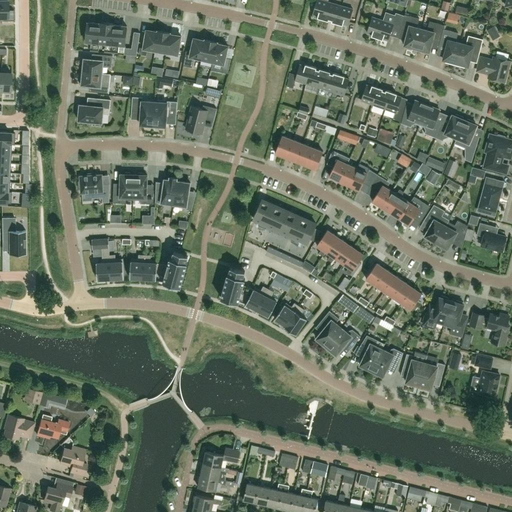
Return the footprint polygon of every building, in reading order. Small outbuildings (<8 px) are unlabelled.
[(7,0),(0,0),(0,17),(2,18),(2,21),(14,21),(14,10),(7,10),(7,0)] [(323,18),(328,2),(322,0),(317,0),(313,15),(323,18)] [(450,3),(443,1),(441,9),(448,11),(450,3)] [(328,2),(323,18),(323,19),(328,21),(329,19),(332,20),(331,22),(337,24),(338,22),(342,6),(328,2)] [(353,9),(342,6),(338,22),(348,25),(353,9)] [(385,13),(383,20),(378,36),(388,40),(392,29),(400,32),(401,30),(404,16),(396,13),(395,16),(385,13)] [(419,19),(405,15),(404,16),(401,30),(408,31),(404,45),(405,46),(406,48),(410,49),(412,47),(417,49),(422,29),(417,27),(419,19)] [(378,36),(383,20),(372,17),(367,33),(378,36)] [(422,29),(417,49),(421,50),(422,52),(427,53),(428,52),(429,52),(433,38),(440,40),(439,44),(443,29),(444,25),(429,21),(427,30),(422,29)] [(99,43),(101,24),(88,23),(87,33),(85,32),(84,39),(86,39),(86,42),(91,42),(90,49),(99,50),(99,43)] [(99,43),(105,43),(105,51),(111,51),(114,25),(101,24),(99,43)] [(114,25),(111,51),(118,52),(119,45),(125,45),(127,26),(114,25)] [(494,26),(487,30),(492,40),(500,36),(494,26)] [(443,29),(439,44),(445,45),(446,48),(443,60),(446,60),(446,62),(455,65),(461,43),(455,42),(458,33),(443,29)] [(147,30),(143,48),(139,47),(138,54),(146,56),(147,49),(155,51),(158,31),(158,32),(147,30)] [(170,33),(158,31),(155,51),(166,53),(170,33)] [(170,33),(166,53),(178,55),(181,36),(170,34),(170,33)] [(461,43),(455,65),(464,67),(465,65),(468,66),(472,52),(479,54),(483,39),(468,36),(466,44),(461,43)] [(194,38),(191,52),(187,51),(183,66),(192,68),(194,58),(201,59),(206,40),(205,40),(205,41),(194,38)] [(217,42),(206,40),(201,59),(212,62),(217,42)] [(212,62),(224,64),(223,67),(229,69),(232,59),(225,57),(228,46),(217,43),(217,42),(212,62)] [(83,72),(102,74),(103,66),(111,67),(112,56),(100,54),(99,60),(82,59),(82,67),(83,67),(83,72)] [(504,82),(510,61),(494,57),(493,60),(481,57),(477,71),(490,74),(489,78),(504,82)] [(306,84),(311,66),(310,67),(300,64),(295,80),(295,81),(306,84)] [(317,68),(311,66),(306,84),(320,88),(325,70),(320,69),(319,70),(316,69),(317,68)] [(330,72),(325,70),(320,88),(334,92),(339,74),(333,73),(333,74),(330,73),(330,72)] [(1,72),(0,84),(0,91),(10,92),(11,73),(1,72)] [(102,74),(83,72),(83,77),(81,77),(80,85),(97,86),(96,92),(109,93),(110,82),(101,81),(102,74)] [(339,74),(334,92),(344,95),(349,79),(339,76),(339,74)] [(163,84),(172,86),(173,80),(158,77),(156,87),(162,88),(163,84)] [(295,81),(295,80),(289,78),(286,86),(293,88),(295,81)] [(372,104),(378,87),(377,87),(377,88),(367,85),(361,101),(372,104)] [(222,90),(207,86),(206,93),(220,96),(222,90)] [(378,87),(372,104),(385,109),(391,92),(386,90),(385,91),(382,90),(383,89),(378,87)] [(392,92),(391,92),(385,109),(395,113),(393,120),(401,123),(406,106),(399,104),(401,97),(391,93),(392,92)] [(153,127),(155,102),(142,101),(143,97),(132,97),(131,111),(141,112),(140,125),(145,125),(145,127),(153,127)] [(103,115),(109,115),(111,100),(98,98),(97,106),(78,105),(77,111),(79,112),(78,121),(93,122),(92,125),(102,126),(103,115)] [(406,106),(401,123),(411,127),(412,125),(415,123),(419,125),(427,105),(415,100),(412,108),(410,109),(406,107),(406,106)] [(167,103),(155,102),(153,127),(161,128),(161,126),(166,127),(167,117),(169,116),(176,116),(177,102),(167,101),(167,103)] [(440,110),(427,105),(419,125),(424,127),(425,130),(424,133),(436,138),(442,121),(438,119),(437,117),(440,110)] [(208,110),(192,106),(186,129),(193,131),(192,133),(199,135),(200,133),(202,133),(206,119),(213,121),(217,108),(209,106),(208,110)] [(301,106),(299,112),(308,114),(309,108),(301,106)] [(316,106),(314,114),(327,117),(329,110),(316,106)] [(296,117),(306,120),(308,115),(298,112),(296,117)] [(340,113),(337,122),(343,124),(347,115),(340,113)] [(442,121),(436,138),(443,141),(449,137),(456,140),(454,143),(455,144),(465,120),(463,119),(464,117),(455,114),(455,116),(452,115),(449,122),(447,123),(442,121)] [(465,120),(455,144),(465,148),(465,159),(471,162),(480,136),(473,133),(477,125),(474,124),(475,122),(467,119),(466,121),(465,120)] [(317,122),(315,127),(325,130),(327,125),(317,122)] [(339,125),(337,133),(357,140),(360,132),(339,125)] [(370,126),(367,134),(376,137),(378,130),(370,126)] [(0,132),(0,143),(12,144),(11,145),(14,145),(14,144),(15,133),(0,132)] [(381,134),(379,140),(390,144),(391,138),(381,134)] [(286,157),(293,140),(282,135),(275,153),(286,157)] [(400,135),(396,144),(401,146),(405,138),(400,135)] [(495,136),(490,135),(488,143),(486,151),(488,152),(484,167),(498,171),(507,173),(509,165),(501,164),(503,156),(510,158),(511,150),(511,140),(505,139),(505,136),(498,135),(497,136),(495,136)] [(293,140),(286,157),(296,161),(303,143),(293,140)] [(0,143),(0,153),(11,154),(11,145),(12,144),(0,143)] [(303,143),(296,161),(306,165),(313,147),(303,143)] [(313,147),(306,165),(316,169),(323,152),(313,147)] [(329,176),(339,181),(347,164),(350,158),(332,150),(327,164),(334,167),(329,176)] [(403,151),(398,158),(408,164),(413,157),(403,151)] [(0,153),(0,162),(10,163),(11,154),(0,153)] [(452,177),(457,162),(449,159),(444,173),(452,177)] [(445,169),(447,162),(440,160),(439,168),(445,169)] [(0,162),(0,172),(10,173),(10,163),(0,162)] [(357,168),(347,164),(339,181),(349,185),(357,168)] [(378,175),(369,170),(370,168),(365,166),(363,171),(357,168),(349,185),(359,190),(363,183),(370,188),(378,175)] [(470,175),(483,178),(485,170),(472,167),(470,175)] [(0,172),(0,181),(9,182),(10,173),(0,172)] [(133,198),(134,175),(132,175),(130,173),(125,172),(124,174),(121,174),(120,190),(113,190),(113,202),(125,203),(125,197),(133,198)] [(137,175),(134,175),(133,198),(141,198),(141,203),(153,204),(154,190),(147,190),(147,175),(145,175),(144,173),(138,173),(137,175)] [(439,183),(443,176),(438,173),(434,179),(436,181),(439,183)] [(81,193),(91,193),(92,193),(92,198),(102,197),(103,202),(109,202),(108,184),(102,185),(102,175),(80,176),(80,181),(78,181),(79,189),(81,189),(81,193)] [(390,183),(385,180),(378,175),(370,188),(378,192),(372,201),(382,207),(392,191),(387,188),(390,183)] [(479,207),(496,212),(502,188),(494,186),(496,180),(497,180),(497,179),(486,176),(486,177),(487,177),(479,207)] [(174,205),(177,181),(177,179),(178,179),(178,178),(169,177),(169,178),(170,178),(169,180),(164,179),(163,190),(156,189),(155,202),(162,203),(174,205)] [(0,181),(0,191),(9,192),(9,191),(9,182),(0,181)] [(190,183),(177,181),(174,205),(186,206),(186,209),(192,210),(195,197),(188,196),(190,183)] [(397,194),(392,191),(382,207),(391,213),(401,197),(404,192),(400,189),(397,194)] [(0,202),(11,203),(11,192),(9,191),(9,192),(0,191),(0,202)] [(30,201),(31,193),(23,193),(22,201),(30,201)] [(410,202),(400,218),(409,224),(413,218),(420,222),(430,207),(414,196),(410,202)] [(405,199),(401,197),(391,213),(400,218),(410,202),(405,199)] [(268,225),(277,206),(262,199),(254,219),(268,225)] [(436,242),(449,220),(442,216),(445,211),(434,204),(424,220),(430,223),(430,226),(425,236),(426,237),(425,238),(431,242),(432,240),(436,242)] [(277,206),(268,225),(281,231),(290,212),(277,206)] [(143,215),(142,224),(155,224),(155,207),(151,207),(151,215),(143,215)] [(290,212),(281,231),(294,237),(303,218),(290,212)] [(9,240),(9,250),(9,254),(8,254),(26,254),(25,254),(25,231),(25,230),(15,230),(15,218),(2,218),(2,240),(9,240)] [(303,218),(294,237),(307,243),(316,223),(303,218)] [(449,220),(436,242),(440,245),(439,246),(445,250),(446,248),(447,249),(455,235),(464,240),(468,226),(458,220),(456,225),(448,221),(449,220)] [(481,246),(502,251),(506,237),(492,233),(493,226),(480,222),(477,235),(484,237),(481,246)] [(323,256),(326,252),(337,236),(327,230),(317,245),(322,249),(319,253),(323,256)] [(346,242),(337,236),(326,252),(331,255),(328,259),(332,262),(335,258),(346,242)] [(96,263),(97,280),(111,279),(109,255),(110,255),(108,239),(92,240),(92,249),(102,249),(103,262),(96,263)] [(355,248),(346,242),(335,258),(344,264),(355,248)] [(364,254),(355,248),(344,264),(349,267),(346,272),(350,275),(364,254)] [(168,265),(157,263),(156,279),(164,280),(163,282),(170,284),(171,282),(174,283),(174,285),(181,287),(187,263),(186,263),(188,256),(174,252),(172,259),(170,258),(168,265)] [(115,259),(115,254),(110,255),(109,255),(111,279),(124,278),(123,259),(115,259)] [(139,254),(138,259),(131,259),(130,278),(143,279),(145,255),(139,254)] [(157,260),(150,260),(150,255),(145,255),(143,279),(156,280),(156,279),(157,263),(157,260)] [(314,267),(305,260),(302,266),(311,273),(314,267)] [(375,285),(386,269),(377,263),(366,278),(375,285)] [(245,279),(243,278),(245,271),(231,267),(229,274),(228,274),(221,298),(228,300),(229,298),(232,299),(231,301),(238,303),(239,301),(246,303),(253,289),(243,285),(245,279)] [(395,275),(386,269),(375,285),(384,291),(395,275)] [(322,277),(328,280),(331,275),(326,271),(322,277)] [(283,277),(277,273),(271,285),(277,288),(283,277)] [(404,281),(395,275),(384,291),(393,297),(404,281)] [(413,287),(404,281),(393,297),(402,303),(413,287)] [(268,289),(263,286),(261,290),(255,287),(253,289),(246,303),(246,304),(257,310),(268,289)] [(413,287),(402,303),(411,309),(412,308),(415,303),(422,293),(413,287)] [(274,291),(268,289),(257,310),(269,316),(278,299),(272,296),(274,291)] [(444,324),(452,301),(447,299),(448,297),(441,295),(440,297),(439,297),(435,310),(428,308),(423,325),(435,328),(437,321),(444,324)] [(361,296),(358,301),(366,306),(369,302),(361,296)] [(452,301),(444,324),(452,326),(450,333),(461,336),(467,318),(466,318),(462,317),(461,315),(464,305),(463,304),(463,302),(457,300),(456,302),(452,301)] [(285,327),(299,306),(294,303),(292,306),(286,302),(275,319),(285,326),(285,327)] [(299,306),(285,327),(296,334),(307,319),(301,314),(304,309),(299,306)] [(321,321),(326,326),(316,338),(317,339),(317,342),(321,345),(323,344),(326,347),(342,328),(336,323),(339,319),(329,311),(321,321)] [(492,343),(496,344),(504,346),(510,326),(507,325),(509,316),(504,315),(504,317),(490,314),(489,318),(484,317),(485,315),(473,312),(470,325),(482,328),(483,323),(487,324),(487,326),(495,329),(492,343)] [(387,316),(384,320),(393,325),(395,321),(387,316)] [(346,332),(342,328),(326,347),(330,349),(329,352),(333,355),(335,354),(336,355),(346,343),(352,347),(361,336),(352,329),(346,332)] [(385,344),(367,335),(359,347),(367,351),(360,365),(361,366),(362,368),(366,370),(368,369),(372,371),(382,349),(385,344)] [(464,341),(462,348),(469,350),(471,343),(464,341)] [(382,349),(372,371),(376,373),(376,375),(380,377),(382,376),(383,376),(388,366),(391,365),(392,363),(398,366),(403,352),(394,348),(391,349),(389,352),(382,349)] [(342,364),(348,356),(342,352),(336,359),(342,364)] [(453,352),(451,361),(459,363),(462,354),(453,352)] [(418,386),(425,363),(413,359),(414,356),(407,354),(403,367),(410,369),(406,382),(407,383),(408,385),(413,386),(414,385),(418,386)] [(493,359),(477,355),(475,365),(491,368),(493,359)] [(425,363),(418,386),(423,387),(423,389),(428,390),(430,389),(431,389),(435,376),(441,378),(445,364),(438,362),(437,366),(425,363)] [(478,393),(495,397),(500,374),(483,371),(478,393)] [(39,404),(43,392),(26,388),(23,400),(39,404)] [(51,394),(43,392),(39,404),(48,407),(51,394)] [(30,438),(34,423),(22,419),(23,418),(8,414),(4,428),(5,428),(3,435),(17,438),(18,435),(30,438)] [(66,431),(69,422),(58,419),(57,423),(50,421),(51,416),(42,414),(41,419),(40,419),(36,434),(49,438),(49,435),(57,438),(59,429),(66,431)] [(266,454),(267,449),(252,445),(249,455),(256,457),(258,452),(266,454)] [(82,462),(85,450),(72,446),(71,450),(64,448),(60,463),(72,466),(70,472),(83,476),(87,464),(82,462)] [(202,453),(202,456),(204,458),(204,459),(203,463),(221,467),(223,459),(237,462),(240,451),(246,453),(247,449),(241,447),(240,450),(233,449),(225,447),(224,452),(223,455),(206,451),(205,452),(202,453)] [(288,467),(290,455),(282,453),(279,465),(288,467)] [(290,455),(288,467),(295,469),(298,457),(290,455)] [(311,473),(314,461),(305,459),(302,471),(311,473)] [(314,461),(311,473),(325,476),(328,465),(314,461)] [(203,463),(200,475),(219,478),(220,471),(228,473),(229,468),(221,467),(203,463)] [(331,466),(328,477),(328,479),(335,480),(336,473),(344,475),(345,469),(337,467),(331,466)] [(345,469),(344,475),(342,481),(352,484),(355,472),(345,469)] [(367,487),(369,475),(361,473),(358,484),(367,487)] [(200,475),(198,487),(216,491),(218,483),(226,485),(234,486),(235,482),(219,478),(200,475)] [(377,477),(369,475),(367,487),(374,489),(377,477)] [(49,510),(57,511),(58,511),(60,505),(61,505),(63,495),(69,497),(72,486),(61,483),(59,489),(47,486),(43,500),(51,502),(49,510)] [(255,502),(259,485),(247,483),(243,499),(255,502)] [(271,488),(267,505),(279,507),(284,484),(279,483),(277,490),(271,488)] [(399,489),(397,488),(396,495),(405,497),(408,485),(400,483),(399,489)] [(74,493),(86,496),(88,487),(77,484),(74,493)] [(284,484),(279,507),(291,510),(294,493),(288,492),(289,485),(284,484)] [(0,504),(5,506),(10,488),(0,485),(0,504)] [(271,488),(259,485),(255,502),(267,505),(271,488)] [(425,497),(427,490),(410,486),(407,498),(421,501),(422,496),(425,497)] [(294,493),(291,510),(300,511),(302,511),(307,489),(302,488),(301,494),(294,493)] [(307,489),(302,511),(315,511),(318,498),(311,497),(313,490),(307,489)] [(438,493),(427,490),(425,497),(427,497),(426,503),(435,505),(438,493)] [(335,511),(340,493),(338,502),(326,500),(323,511),(335,511)] [(340,493),(335,511),(348,511),(350,505),(343,504),(345,495),(340,493)] [(450,496),(438,493),(435,505),(444,508),(445,502),(448,503),(450,496)] [(196,494),(193,506),(212,510),(213,503),(221,505),(222,500),(196,494)] [(462,499),(450,496),(448,503),(450,503),(449,509),(459,511),(462,499)] [(473,502),(462,499),(459,511),(461,511),(467,511),(469,508),(472,509),(473,502)] [(33,511),(35,506),(20,502),(17,511),(33,511)] [(473,502),(472,509),(470,511),(485,511),(488,506),(473,502)]
